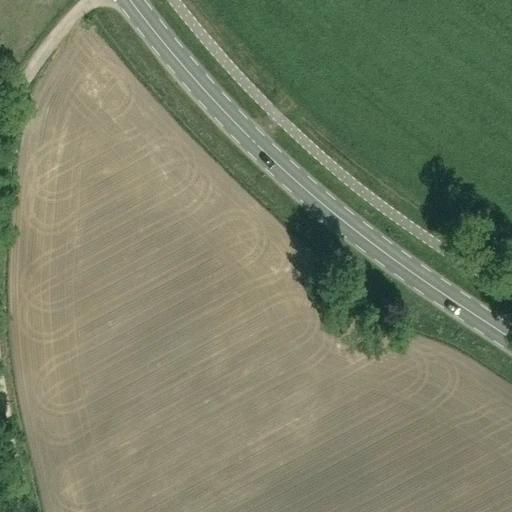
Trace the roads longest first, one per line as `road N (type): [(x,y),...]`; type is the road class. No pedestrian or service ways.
road 1 (primary): [(511,339),(294,186),(239,134),(128,0)]
road 2 (track): [(0,153),(19,84),(99,0)]
